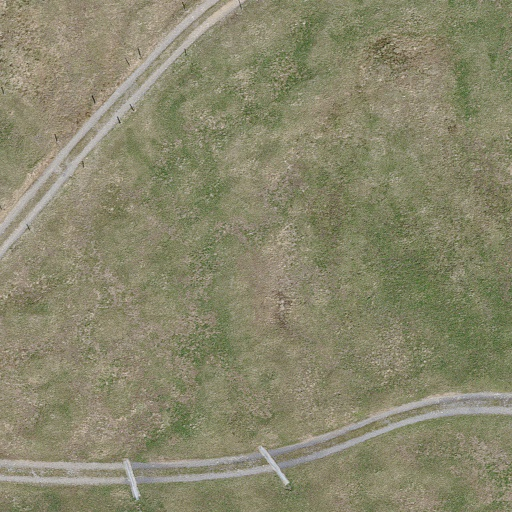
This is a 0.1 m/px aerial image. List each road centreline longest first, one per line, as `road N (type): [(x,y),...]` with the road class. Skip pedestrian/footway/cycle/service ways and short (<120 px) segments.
road 1 (track): [(0,469),(110,478),(251,467),(444,409),(511,413)]
road 2 (track): [(236,0),(185,38),(0,249)]
